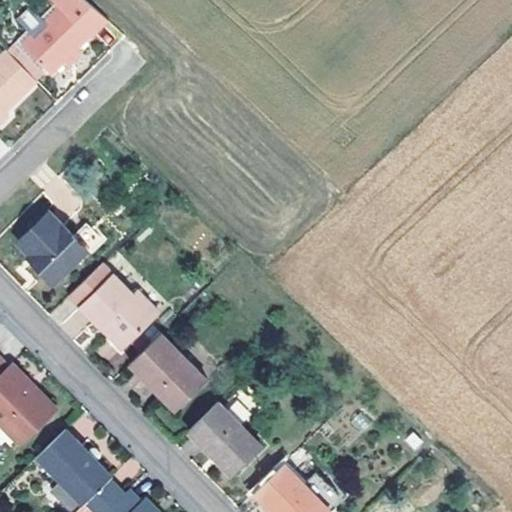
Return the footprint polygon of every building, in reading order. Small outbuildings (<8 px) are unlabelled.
[(59,5),(22,43),(52,72),(106,17),(88,0),(54,0),(55,1),(59,5)] [(28,30),(18,40),(22,43),(59,5),(55,1),(40,17),(30,7),(18,20),(28,30)] [(18,45),(10,53),(40,82),(48,75),(18,45)] [(0,122),(10,113),(40,82),(10,53),(0,63),(0,122)] [(0,133),(15,118),(10,113),(0,122),(0,133)] [(18,240),(30,251),(36,258),(33,260),(54,281),(88,248),(75,235),(50,209),(18,240)] [(87,223),(75,235),(88,248),(100,237),(87,223)] [(36,258),(30,251),(27,254),(33,260),(36,258)] [(110,314),(131,335),(158,309),(135,285),(131,289),(111,269),(103,260),(75,287),(83,296),(106,319),(110,314)] [(110,314),(106,319),(126,340),(131,335),(110,314)] [(206,379),(160,330),(128,361),(153,386),(156,382),(179,405),(206,379)] [(5,365),(0,360),(0,426),(16,443),(48,411),(20,382),(26,377),(10,360),(5,365)] [(54,405),(26,377),(20,382),(48,411),(54,405)] [(189,427),(212,450),(217,445),(239,468),(263,445),(218,399),(189,427)] [(109,474),(63,427),(36,453),(83,500),(109,474)] [(235,472),(239,468),(217,445),(212,450),(235,472)] [(305,484),(286,464),(258,493),(276,511),(331,511),(345,498),(331,484),(318,496),(305,484)] [(331,484),(318,471),(305,484),(318,496),(331,484)] [(160,511),(145,496),(139,502),(126,489),(103,511),(160,511)]
